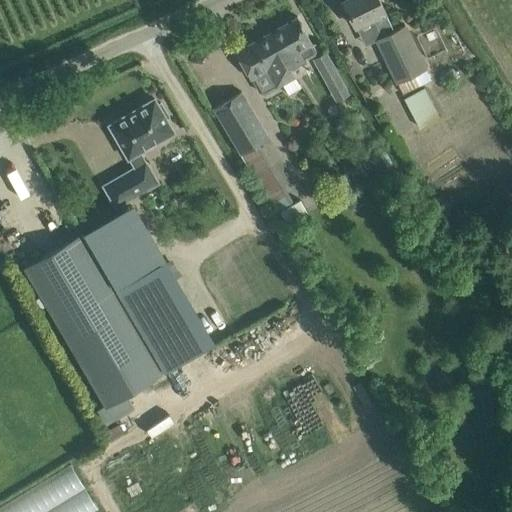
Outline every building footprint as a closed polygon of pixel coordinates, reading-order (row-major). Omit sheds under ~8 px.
[(395,33),(381,5),(378,0),(344,0),(343,1),(355,27),(371,20),(380,38),(376,39),(402,93),(420,85),(415,75),(426,69),(406,27),(395,33)] [(296,18),(271,32),(290,65),(305,56),(301,49),(311,43),(296,18)] [(296,76),(290,65),(271,32),(236,52),(250,78),(251,77),(259,92),(265,93),(277,87),(275,82),(280,79),(283,83),(296,76)] [(326,52),(312,60),(327,87),(334,83),(343,98),(350,94),(326,52)] [(406,97),(422,126),(442,116),(426,86),(406,97)] [(269,137),(241,91),(214,107),(241,154),(259,143),(269,137)] [(128,158),(129,157),(135,167),(103,186),(116,206),(157,182),(139,151),(173,132),(165,118),(168,116),(160,103),(157,104),(154,99),(109,125),(128,158)] [(300,201),(295,204),(276,215),(283,227),(307,213),(300,201)] [(134,207),(85,235),(119,289),(165,263),(134,207)] [(24,267),(105,405),(160,373),(79,234),(24,267)]
